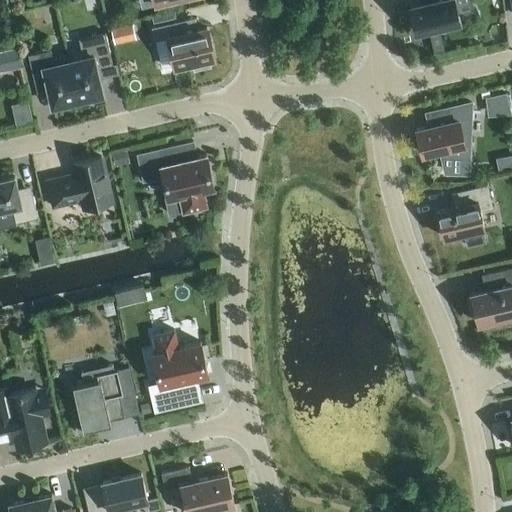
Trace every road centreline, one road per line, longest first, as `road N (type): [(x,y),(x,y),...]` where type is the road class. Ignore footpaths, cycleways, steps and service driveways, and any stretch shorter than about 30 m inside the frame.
road 1 (residential): [(248,420),(238,262),(254,100)]
road 2 (residential): [(378,87),(388,187),(461,384)]
road 3 (residential): [(0,151),(254,100)]
road 4 (residential): [(248,420),(0,479)]
road 5 (residential): [(378,87),(511,60)]
road 6 (residential): [(461,384),(484,511)]
road 7 (residential): [(254,100),(378,87)]
